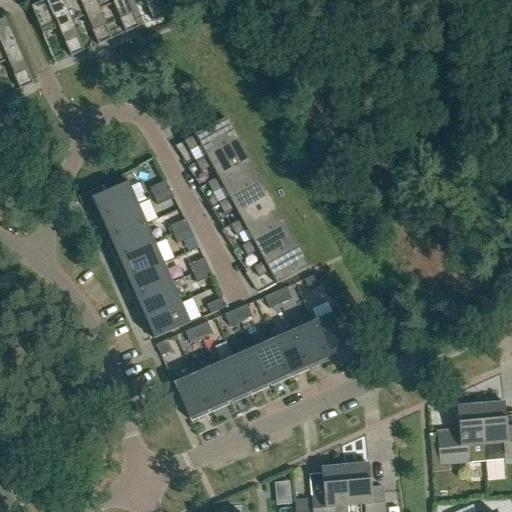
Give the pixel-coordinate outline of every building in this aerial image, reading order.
[(59,0),(44,0),(45,1),(30,8),(42,36),(57,29),(70,58),(83,52),(71,23),(70,24),(59,0)] [(92,0),(59,0),(70,24),(71,23),(85,17),(97,46),(111,40),(98,11),(98,12),(92,0)] [(92,0),(98,12),(98,11),(112,5),(125,34),(138,29),(126,0),(92,0)] [(142,0),(152,23),(166,17),(158,0),(142,0)] [(0,64),(6,62),(19,91),(33,85),(4,20),(0,21),(0,64)] [(205,159),(237,141),(225,120),(183,143),(188,153),(199,147),(205,158),(205,159)] [(217,180),(248,163),(237,141),(205,159),(205,158),(194,164),(200,174),(211,168),(216,179),(217,180)] [(228,201),(260,184),(248,163),(217,180),(216,179),(206,185),(211,195),(222,189),(228,200),(228,201)] [(153,198),(169,191),(164,182),(149,189),(153,198)] [(100,221),(137,205),(127,183),(105,193),(102,187),(87,193),(100,221)] [(240,222),(271,205),(260,184),(228,201),(228,200),(217,206),(223,216),(234,210),(240,221),(240,222)] [(169,191),(153,198),(157,207),(173,199),(169,191)] [(109,241),(145,225),(137,205),(100,221),(100,222),(98,223),(103,234),(105,233),(109,241)] [(251,243),(283,226),(271,205),(240,222),(240,221),(229,227),(234,237),(245,232),(251,242),(251,243)] [(173,236),(188,229),(184,221),(169,227),(173,236)] [(117,261),(154,245),(145,225),(109,241),(109,242),(107,243),(112,254),(114,253),(117,261)] [(263,264),(294,247),(283,226),(251,243),(251,242),(240,248),(246,258),(257,253),(263,263),(263,264)] [(188,229),(173,236),(177,245),(193,238),(188,229)] [(126,280),(163,264),(154,245),(117,261),(118,261),(115,262),(120,274),(123,273),(126,280)] [(263,264),(263,263),(252,269),(258,279),(268,274),(275,286),(306,269),(306,268),(294,247),(263,264)] [(192,275),(207,268),(203,259),(188,266),(192,275)] [(135,300),(171,284),(163,264),(126,280),(126,281),(124,282),(129,293),(131,292),(135,300)] [(207,268),(192,275),(196,284),(211,277),(207,268)] [(308,292),(320,287),(314,276),(303,281),(308,292)] [(143,320),(180,304),(171,284),(135,300),(135,301),(133,302),(138,313),(140,312),(143,320)] [(274,293),(279,305),(291,300),(285,288),(274,293)] [(268,310),(279,305),(274,293),(263,298),(268,310)] [(210,315),(225,309),(221,299),(206,306),(210,315)] [(180,304),(143,320),(144,321),(141,322),(146,333),(149,332),(152,339),(152,340),(152,341),(189,324),(180,304)] [(235,311),(240,322),(251,317),(246,306),(235,311)] [(228,327),(240,322),(235,311),(223,316),(228,327)] [(311,323),(327,360),(328,359),(329,362),(340,357),(339,354),(346,351),(347,351),(331,314),(311,323)] [(195,328),(200,340),(211,335),(206,323),(195,328)] [(319,363),(327,360),(311,323),(291,332),(307,368),(308,368),(309,370),(320,365),(319,363)] [(189,345),(200,340),(195,328),(184,333),(189,345)] [(299,372),(307,368),(291,332),(271,340),(287,377),(288,377),(289,379),(300,374),(299,372)] [(280,381),(287,377),(271,340),(252,349),(268,386),(269,388),(281,383),(280,381)] [(160,358),(171,353),(166,341),(155,346),(160,358)] [(260,389),(268,386),(252,349),(232,358),(248,395),(249,394),(250,396),(261,392),(260,389)] [(240,398),(248,395),(232,358),(212,367),(228,403),(229,403),(230,405),(241,400),(240,398)] [(220,407),(228,403),(212,367),(192,375),(208,412),(209,412),(210,414),(221,409),(220,407)] [(201,415),(208,412),(192,375),(172,384),(188,421),(189,420),(190,423),(202,418),(201,415)] [(503,404),(479,406),(483,446),(484,462),(511,459),(511,433),(506,434),(503,404)] [(484,462),(483,446),(479,406),(455,408),(458,432),(436,434),(439,466),(484,462)] [(371,501),(368,465),(344,467),(348,507),(363,506),(364,511),(384,511),(383,500),(371,501)] [(333,511),(333,509),(348,507),(344,467),(320,469),(323,505),(311,506),(311,511),(333,511)] [(300,469),(302,488),(313,487),(311,468),(300,469)] [(294,502),(294,511),(307,511),(306,501),(294,502)]
